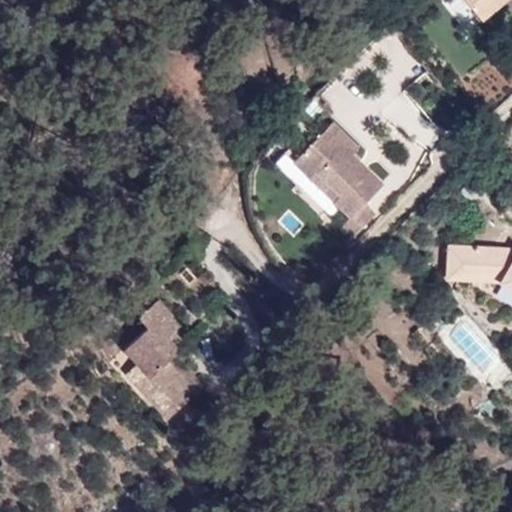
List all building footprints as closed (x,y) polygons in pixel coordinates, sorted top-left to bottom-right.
[(463,0),(478,18),(500,0),(463,0)] [(334,124),(296,161),(310,177),(316,171),(339,194),(333,201),(348,216),(341,224),(352,235),(374,211),(365,201),(382,183),(344,144),(348,139),(334,124)] [(511,246),(447,242),(447,275),(502,279),(511,284),(511,246)] [(136,363),(177,407),(201,383),(175,354),(180,349),(169,334),(180,324),(157,299),(139,315),(147,324),(123,349),(136,363)] [(409,332),(421,347),(429,342),(417,326),(409,332)] [(429,342),(421,347),(430,359),(437,353),(429,342)] [(165,417),(177,407),(136,363),(125,372),(165,417)]
